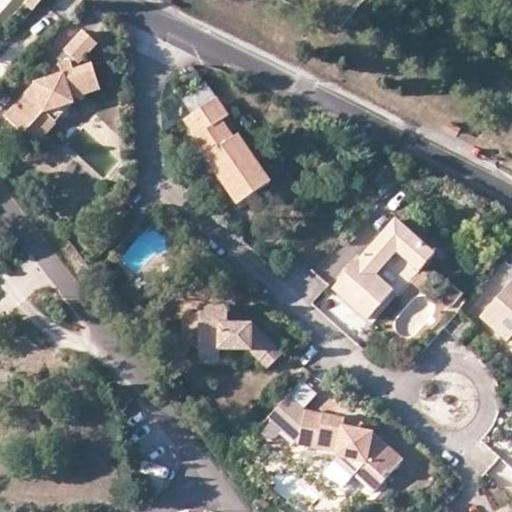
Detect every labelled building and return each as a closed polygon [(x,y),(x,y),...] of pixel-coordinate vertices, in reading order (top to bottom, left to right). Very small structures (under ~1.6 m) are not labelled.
[(6,115),(26,133),(45,112),(77,102),(77,97),(101,89),(93,63),(78,68),(98,44),(82,31),(59,57),(64,73),(35,82),(6,115)] [(214,96),(185,117),(198,136),(193,140),(238,204),(271,182),(239,135),(235,137),(222,120),(228,116),(214,96)] [(45,112),(26,133),(39,145),(77,102),(45,112)] [(459,132),(445,125),(442,132),(455,139),(459,132)] [(396,219),(334,287),(369,318),(394,289),(378,273),(397,252),(419,271),(434,254),(396,219)] [(511,284),(483,316),(508,341),(510,338),(511,338),(511,284)] [(361,340),(371,327),(327,293),(316,307),(361,340)] [(200,313),(184,313),(183,345),(199,346),(199,358),(221,359),(221,350),(252,351),(267,368),(282,353),(254,323),(230,323),(229,306),(200,306),(200,313)] [(315,367),(304,381),(320,394),(331,379),(315,367)] [(303,382),(290,396),(304,408),(316,394),(303,382)] [(290,396),(289,395),(269,417),(300,445),(306,410),(304,408),(290,396)] [(343,426),(345,417),(306,410),(300,445),(336,452),(335,455),(366,462),(386,479),(403,460),(373,433),(363,430),(343,426)] [(364,421),(345,417),(343,426),(363,430),(364,421)] [(366,462),(335,455),(375,492),(386,479),(366,462)]
